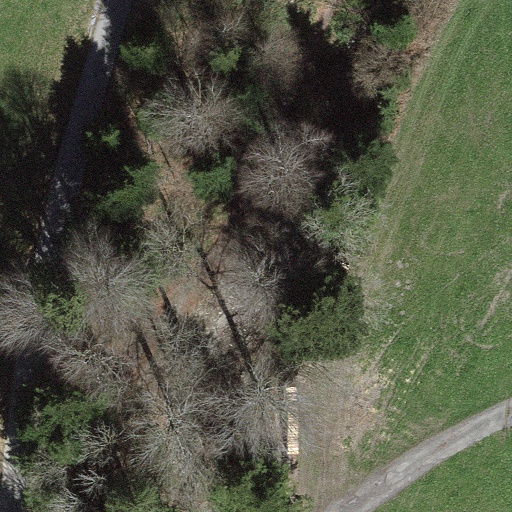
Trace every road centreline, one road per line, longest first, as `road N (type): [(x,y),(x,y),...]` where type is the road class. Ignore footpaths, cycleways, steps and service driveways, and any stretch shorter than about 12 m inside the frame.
road 1 (unclassified): [(123,0),(93,91),(41,324),(17,511)]
road 2 (track): [(511,408),(408,467),(352,511)]
